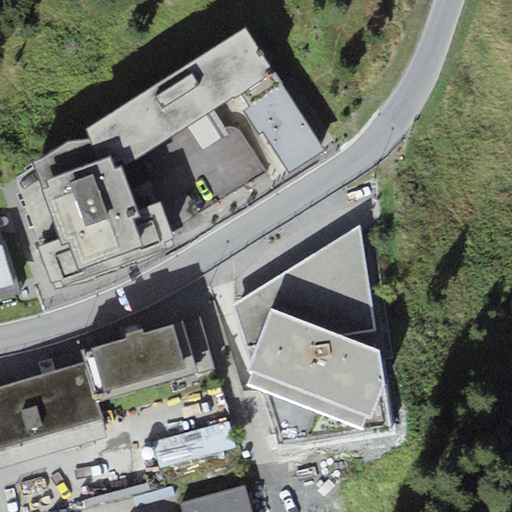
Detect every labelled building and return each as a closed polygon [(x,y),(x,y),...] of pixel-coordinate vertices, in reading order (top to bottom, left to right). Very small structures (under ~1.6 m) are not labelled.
[(246,26),(86,127),(89,137),(97,161),(109,154),(116,168),(121,164),(232,93),(234,95),(239,92),(274,72),(246,26)] [(299,109),(274,72),(239,92),(248,107),(241,110),(258,134),(263,132),(289,173),(325,150),(299,109)] [(97,161),(89,137),(70,139),(33,159),(46,177),(49,185),(44,187),(61,238),(42,246),(56,289),(175,247),(170,238),(174,236),(160,200),(157,201),(152,189),(154,187),(151,179),(131,191),(121,164),(116,168),(109,154),(97,161)] [(391,429),(360,226),(233,304),(251,363),(248,368),(252,371),(248,382),(260,385),(277,448),(391,429)] [(0,299),(22,292),(4,239),(0,240),(0,299)] [(92,348),(104,390),(185,366),(173,324),(142,333),(141,329),(126,333),(128,337),(92,348)] [(0,467),(108,436),(86,361),(0,386),(0,467)] [(161,474),(240,451),(231,422),(152,446),(161,474)] [(180,501),(183,511),(250,511),(244,485),(180,501)]
